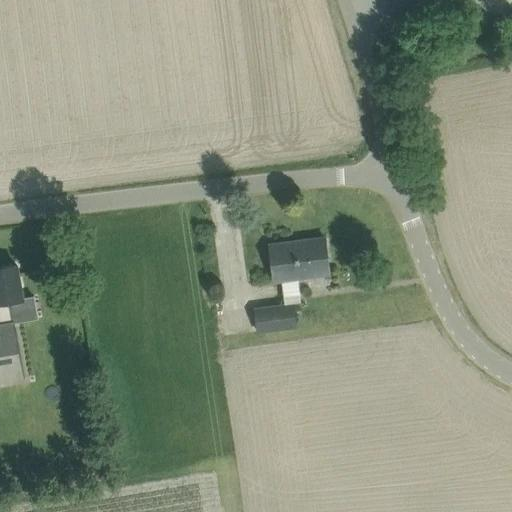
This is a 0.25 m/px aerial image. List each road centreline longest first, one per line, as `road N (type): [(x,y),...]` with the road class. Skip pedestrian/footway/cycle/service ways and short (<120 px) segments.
road 1 (unclassified): [(381,174),(0,214)]
road 2 (unclassified): [(511,375),(486,359),(453,320),(381,174)]
road 3 (unclassified): [(381,174),(390,146),(348,0)]
